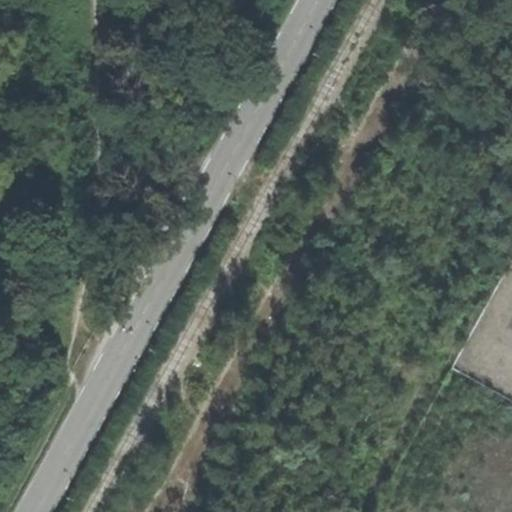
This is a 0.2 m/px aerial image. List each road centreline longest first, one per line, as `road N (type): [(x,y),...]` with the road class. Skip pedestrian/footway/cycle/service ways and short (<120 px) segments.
road 1 (unclassified): [(30,511),(317,0)]
road 2 (track): [(92,400),(78,319),(100,120),(95,0)]
